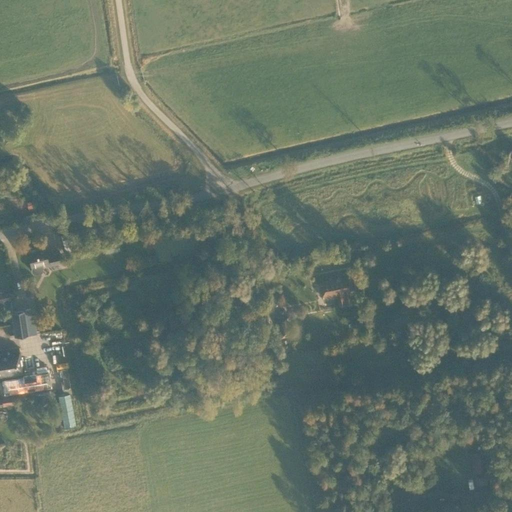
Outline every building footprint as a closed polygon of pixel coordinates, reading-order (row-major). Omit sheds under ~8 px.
[(44,247),(27,251),(31,265),(32,267),(31,269),(31,271),(33,273),(35,273),(40,272),(42,271),(42,266),(41,262),(45,261),(46,265),(63,261),(60,251),(46,255),(44,247)] [(353,289),(351,276),(342,277),(321,281),(323,297),(337,295),(339,304),(354,302),(352,289),(353,289)] [(15,297),(14,291),(4,292),(5,299),(15,297)] [(17,311),(10,312),(14,336),(21,335),(37,332),(33,308),(17,311)] [(295,333),(289,317),(277,321),(282,337),(295,333)] [(23,372),(19,347),(0,349),(0,380),(1,380),(2,380),(2,376),(23,372)] [(2,380),(1,380),(3,394),(51,387),(49,371),(34,373),(34,371),(23,373),(23,372),(2,376),(2,380)] [(69,392),(57,395),(63,426),(75,424),(69,392)] [(1,397),(2,399),(3,406),(15,404),(13,395),(1,397)] [(474,472),(491,471),(489,451),(472,452),(474,472)] [(495,486),(462,491),(464,508),(498,502),(495,486)] [(403,510),(419,508),(417,489),(401,490),(403,510)]
